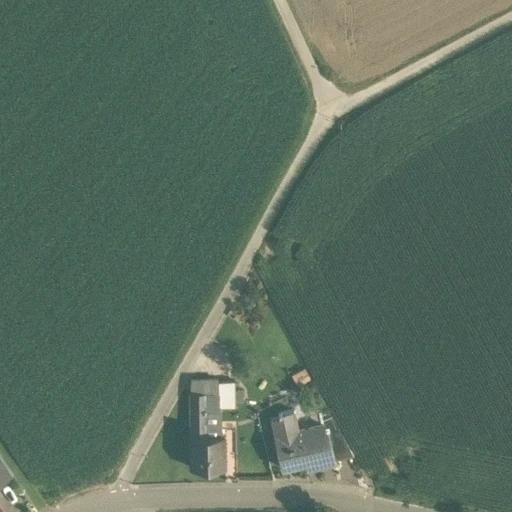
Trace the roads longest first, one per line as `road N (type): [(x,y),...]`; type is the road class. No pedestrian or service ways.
road 1 (residential): [(122,502),(122,485),(267,219)]
road 2 (residential): [(122,502),(276,491),(389,511)]
road 3 (track): [(326,114),(282,0)]
